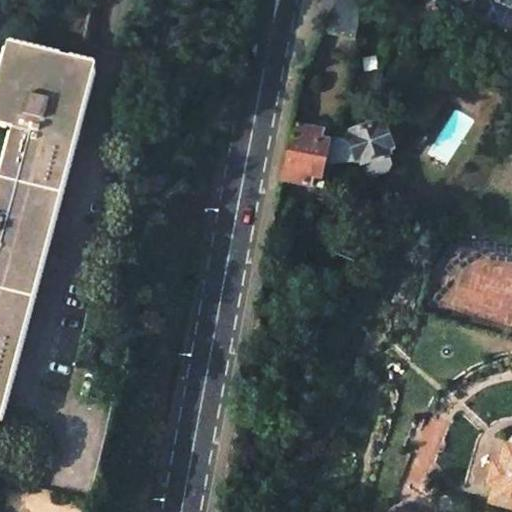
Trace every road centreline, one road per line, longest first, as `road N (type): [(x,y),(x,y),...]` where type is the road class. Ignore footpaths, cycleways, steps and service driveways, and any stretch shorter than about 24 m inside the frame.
road 1 (tertiary): [(187,511),(208,358),(279,0)]
road 2 (trunk): [(511,180),(118,511)]
road 3 (trunk): [(218,511),(511,268)]
